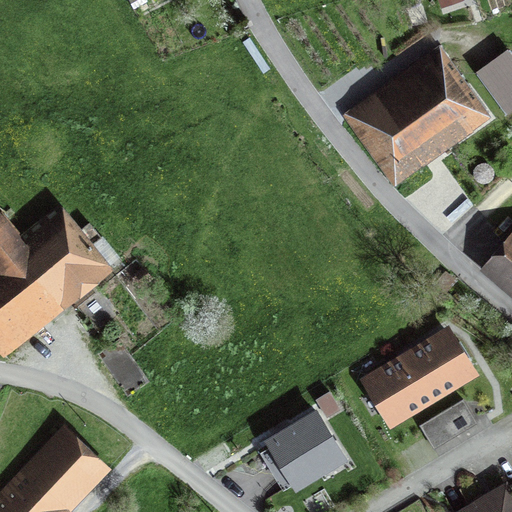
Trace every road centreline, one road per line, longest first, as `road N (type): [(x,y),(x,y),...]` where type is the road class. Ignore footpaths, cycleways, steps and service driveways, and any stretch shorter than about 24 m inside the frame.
road 1 (residential): [(511,308),(377,185),(251,0)]
road 2 (residential): [(239,511),(94,402),(0,372)]
